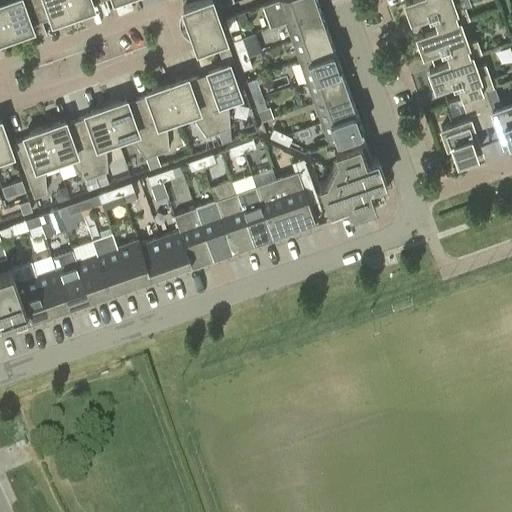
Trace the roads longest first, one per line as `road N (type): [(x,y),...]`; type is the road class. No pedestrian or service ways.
road 1 (tertiary): [(0,378),(405,232),(408,201)]
road 2 (residential): [(0,91),(19,104),(176,50),(162,10),(7,66)]
road 3 (tertiary): [(408,201),(337,0)]
